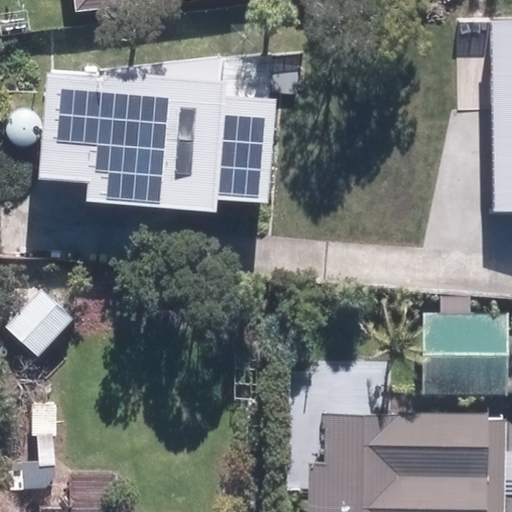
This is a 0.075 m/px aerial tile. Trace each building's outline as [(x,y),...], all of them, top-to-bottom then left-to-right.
[(511,20),(493,21),(495,210),(511,210),(511,20)] [(268,203),(275,100),(224,96),(225,84),(46,71),(38,180),(86,184),(85,202),(215,211),(216,199),(268,203)] [(80,319),(49,287),(12,322),(44,354),(80,319)] [(511,310),(433,307),(429,388),(511,391),(511,310)] [(320,455),(318,511),(509,511),(511,416),(511,409),(337,405),(336,455),(320,455)]
